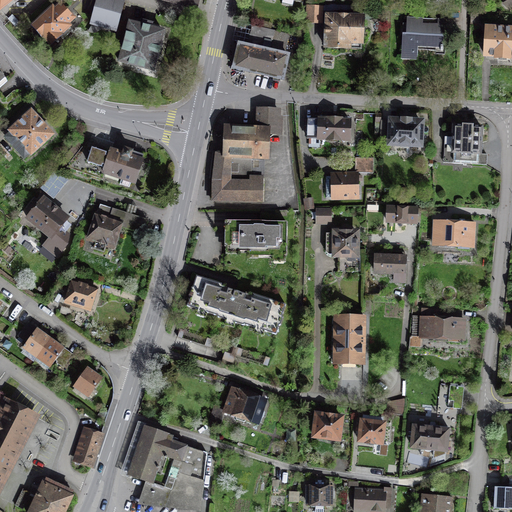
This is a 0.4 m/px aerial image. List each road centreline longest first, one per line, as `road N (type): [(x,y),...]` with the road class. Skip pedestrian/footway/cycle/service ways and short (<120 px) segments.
road 1 (primary): [(197,134),(166,279),(91,511)]
road 2 (residential): [(207,87),(509,109)]
road 3 (residential): [(509,109),(484,408)]
road 4 (secondary): [(197,134),(67,100),(0,36)]
